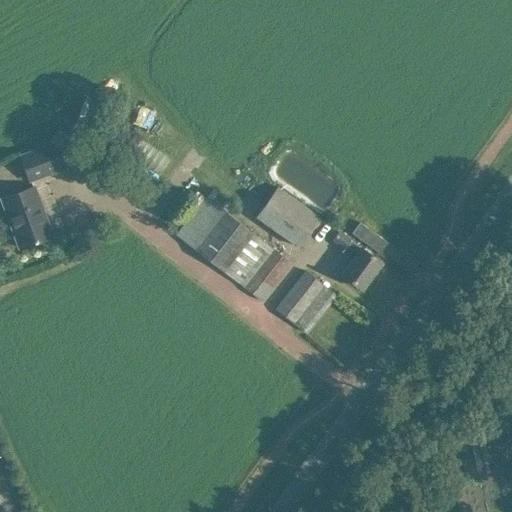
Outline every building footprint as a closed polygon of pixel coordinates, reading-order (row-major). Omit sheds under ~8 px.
[(194,148),(200,139),(181,126),(175,135),(194,148)] [(18,154),(19,157),(28,182),(65,169),(55,141),(18,154)] [(321,218),(278,186),(256,217),(300,247),(321,218)] [(2,199),(8,216),(19,248),(38,241),(53,235),(35,187),(2,199)] [(182,209),(190,215),(175,234),(263,301),(293,261),(226,212),(232,204),(213,189),(206,197),(197,190),(182,209)] [(387,242),(360,222),(352,233),(379,253),(387,242)] [(351,258),(340,273),(362,289),(382,262),(366,250),(339,230),(332,239),(344,248),(342,250),(350,257),(351,258)] [(320,282),(305,270),(276,307),(290,320),(306,332),(336,295),(320,282)]
